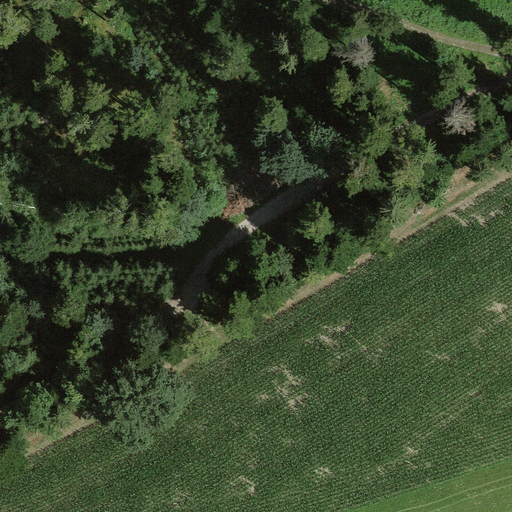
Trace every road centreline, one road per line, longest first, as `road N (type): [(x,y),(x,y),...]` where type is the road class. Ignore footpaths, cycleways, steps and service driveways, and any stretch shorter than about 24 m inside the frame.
road 1 (track): [(0,415),(142,328),(279,206),(511,76)]
road 2 (track): [(324,0),(511,60)]
